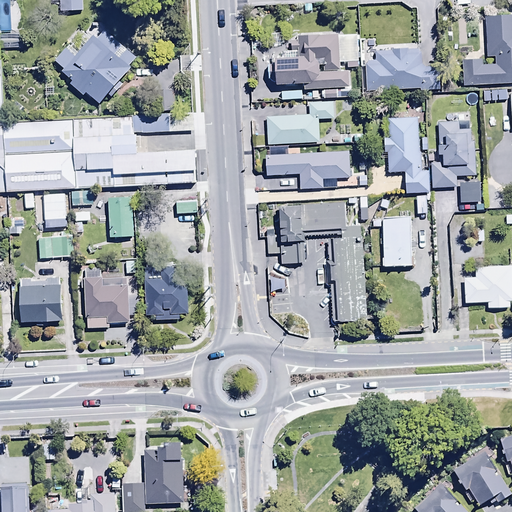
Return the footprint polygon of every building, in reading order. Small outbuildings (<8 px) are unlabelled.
[(82,0),(50,0),(51,4),(59,4),(60,15),(83,14),(82,0)] [(462,62),(463,87),(511,86),(511,18),(485,20),(487,58),(493,58),(494,65),(481,66),(481,61),(462,62)] [(89,21),(54,63),(64,71),(61,74),(72,82),(69,85),(83,97),(84,95),(99,107),(107,97),(112,101),(123,88),(119,84),(138,61),(89,21)] [(0,35),(0,50),(19,50),(19,36),(0,35)] [(348,72),(339,73),(339,63),(358,63),(357,37),(297,37),(298,43),(290,44),(290,54),(298,54),(298,61),(275,62),(275,86),(303,85),(303,92),(323,91),(323,100),(345,99),(345,90),(348,90),(348,72)] [(364,64),(366,93),(419,91),(419,93),(438,92),(437,68),(423,69),(422,52),(410,52),(410,51),(391,51),(391,53),(374,54),(374,63),(364,64)] [(175,91),(155,92),(156,113),(175,112),(175,91)] [(266,119),(268,147),(319,145),(318,121),(334,121),(333,104),(308,104),(309,118),(266,119)] [(3,121),(6,189),(196,180),(195,146),(133,149),(131,115),(3,121)] [(419,120),(387,121),(388,139),(383,139),(384,154),(386,154),(387,176),(404,176),(404,196),(429,196),(429,173),(420,173),(419,120)] [(457,125),(437,125),(438,157),(441,157),(441,164),(430,164),(431,190),(456,190),(456,179),(474,179),(473,143),(471,143),(471,132),(457,132),(457,125)] [(348,154),(265,157),(266,178),(298,177),(298,192),(323,191),(323,181),(349,180),(348,154)] [(92,193),(70,194),(71,208),(92,207),(92,193)] [(132,199),(108,200),(109,241),(133,240),(132,199)] [(425,199),(415,199),(415,216),(425,216),(425,199)] [(175,204),(175,215),(196,215),(196,203),(175,204)] [(344,206),(278,210),(280,236),(266,237),(267,258),(280,257),(281,267),(304,265),(302,239),(341,236),(341,241),(325,242),(330,324),(368,322),(361,227),(345,228),(344,206)] [(409,220),(381,220),(382,268),(410,267),(409,220)] [(37,240),(38,260),(74,258),(73,233),(60,234),(60,239),(37,240)] [(135,262),(124,263),(124,275),(135,275),(135,262)] [(162,269),(143,270),(145,318),(154,318),(154,323),(178,322),(178,317),(188,316),(186,281),(177,281),(176,264),(162,264),(162,269)] [(464,280),(464,305),(486,305),(486,310),(511,310),(511,269),(474,269),(474,280),(464,280)] [(85,280),(82,280),(83,320),(86,320),(86,330),(104,330),(104,320),(107,320),(107,326),(129,326),(129,318),(139,317),(139,297),(127,297),(127,280),(101,280),(101,270),(84,270),(85,280)] [(21,289),(19,289),(20,324),(36,324),(36,328),(48,328),(48,324),(60,324),(59,279),(46,280),(46,283),(31,283),(31,280),(20,280),(21,289)] [(511,438),(499,442),(505,466),(509,465),(511,475),(511,438)] [(145,486),(122,487),(122,511),(143,511),(143,507),(183,505),(181,447),(147,448),(147,453),(144,453),(145,486)] [(469,504),(475,501),(479,507),(487,503),(488,506),(494,502),(495,506),(508,499),(496,478),(498,476),(486,455),(452,474),(469,504)] [(27,511),(27,486),(0,487),(0,511),(27,511)] [(464,511),(442,486),(413,511),(464,511)] [(67,511),(49,511),(114,511),(114,497),(90,498),(90,503),(78,503),(79,506),(67,507),(67,511)]
